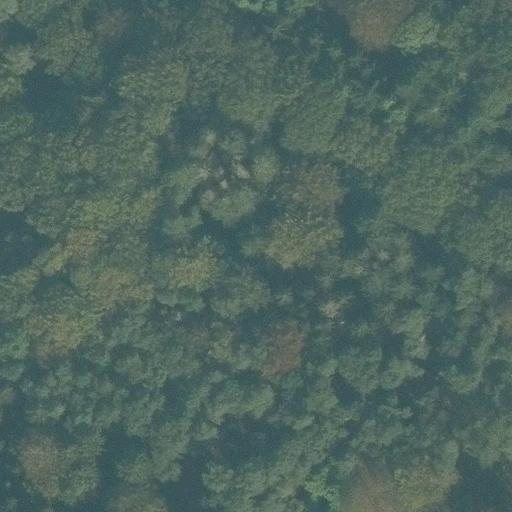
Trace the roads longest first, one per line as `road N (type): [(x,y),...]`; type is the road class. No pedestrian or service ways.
road 1 (unclassified): [(104,9),(511,255)]
road 2 (unclassified): [(207,511),(0,408)]
road 3 (unclassified): [(0,181),(104,9)]
